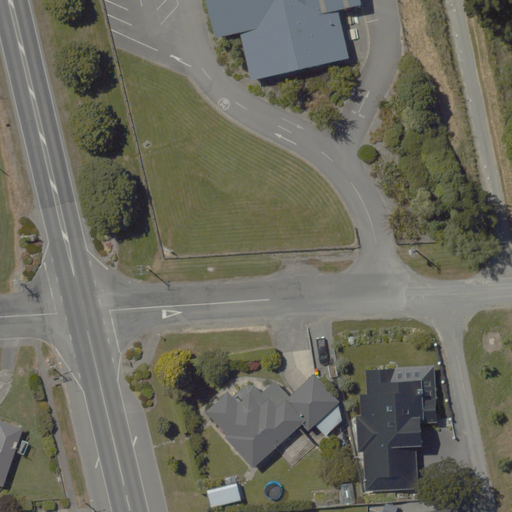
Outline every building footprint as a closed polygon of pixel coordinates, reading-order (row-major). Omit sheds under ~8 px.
[(211,0),(219,33),(243,27),(255,74),(350,50),(339,5),(356,0),(211,0)] [(230,381),(205,410),(227,428),(223,433),(257,463),(298,415),(322,435),(349,403),(312,372),(298,389),(279,373),(267,386),(252,373),(239,388),(230,381)] [(0,481),(3,483),(27,425),(0,414),(0,481)] [(202,487),(207,508),(246,498),(240,477),(202,487)] [(275,486),(278,498),(301,493),(297,480),(275,486)]
